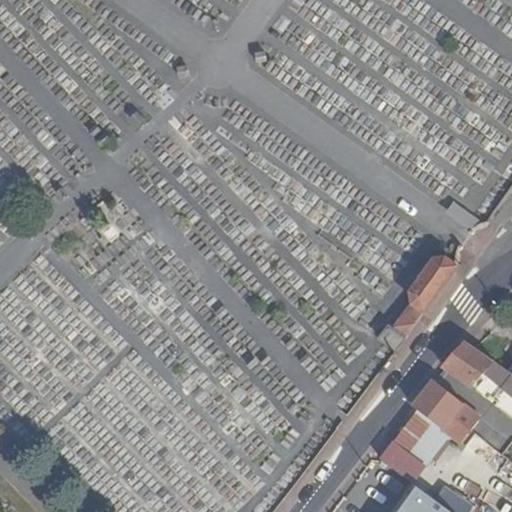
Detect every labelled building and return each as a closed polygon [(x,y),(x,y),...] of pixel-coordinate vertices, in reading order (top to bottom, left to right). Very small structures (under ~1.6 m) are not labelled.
[(450,213),(474,232),(480,224),(456,206),(450,213)] [(408,335),(459,266),(447,258),(435,260),(412,292),(414,304),(398,326),(408,335)] [(381,340),(397,352),(406,339),(391,327),(381,340)] [(495,363),(468,343),(446,368),(474,388),(495,363)] [(480,417),(435,381),(415,406),(419,409),(435,423),(452,437),(460,442),(480,417)] [(435,423),(419,409),(380,462),(396,473),(435,423)] [(413,486),(452,437),(435,423),(396,473),(413,486)] [(451,511),(413,486),(394,511),(451,511)] [(208,511),(202,504),(201,505),(188,487),(158,508),(161,511),(208,511)]
